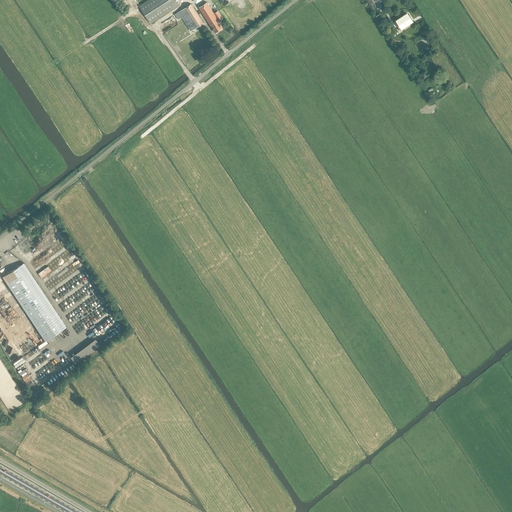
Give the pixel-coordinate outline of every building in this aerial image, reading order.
[(148,0),(139,6),(151,23),(179,5),(175,0),(148,0)] [(375,7),(371,0),(364,0),(371,10),(375,7)] [(223,18),(218,11),(214,13),(207,2),(199,7),(215,32),(222,27),(218,21),(223,18)] [(191,31),(203,23),(191,4),(178,12),(179,12),(175,14),(178,19),(182,17),(191,31)] [(400,28),(412,20),(408,13),(395,21),(400,28)] [(45,341),(66,327),(24,263),(2,277),(45,341)] [(49,265),(38,272),(43,278),(53,271),(49,265)] [(95,339),(70,357),(75,364),(100,345),(95,339)] [(13,362),(16,366),(26,360),(24,356),(13,362)] [(23,367),(18,370),(29,386),(34,383),(23,367)]
